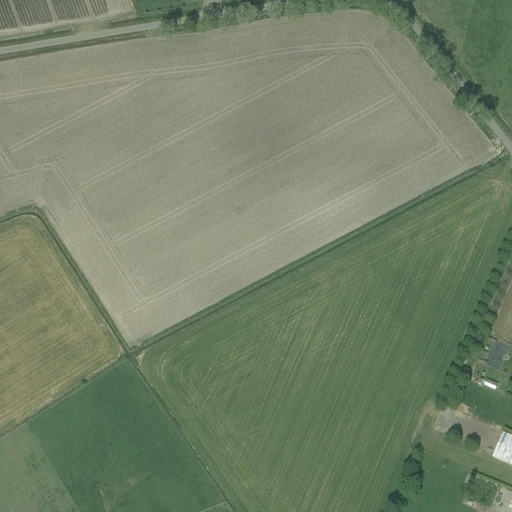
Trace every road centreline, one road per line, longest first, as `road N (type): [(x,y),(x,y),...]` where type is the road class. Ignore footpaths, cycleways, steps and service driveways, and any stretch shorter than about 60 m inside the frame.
road 1 (unclassified): [(0,52),(310,0)]
road 2 (unclassified): [(368,0),(403,16),(511,152)]
